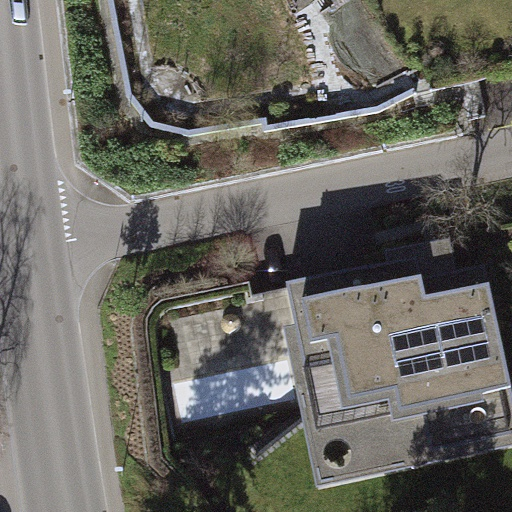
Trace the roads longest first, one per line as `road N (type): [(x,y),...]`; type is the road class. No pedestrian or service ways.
road 1 (residential): [(35,256),(511,159)]
road 2 (secondary): [(1,0),(35,256)]
road 3 (secondary): [(35,256),(69,511)]
